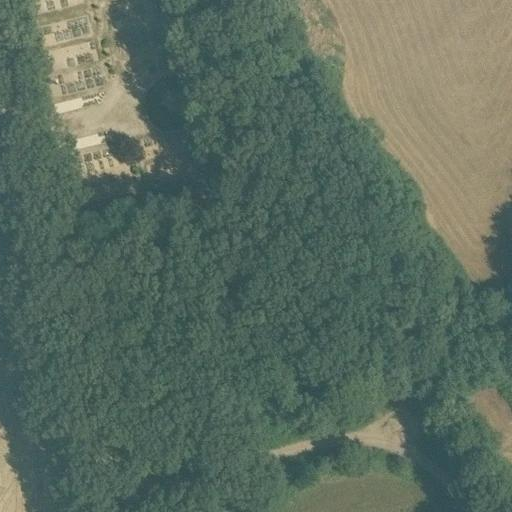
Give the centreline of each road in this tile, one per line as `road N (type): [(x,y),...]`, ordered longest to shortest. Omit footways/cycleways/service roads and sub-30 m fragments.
road 1 (track): [(23,209),(68,408),(90,449),(145,490)]
road 2 (track): [(343,441),(390,397),(511,327)]
road 3 (track): [(145,490),(343,441)]
road 4 (track): [(343,441),(401,457),(477,511)]
